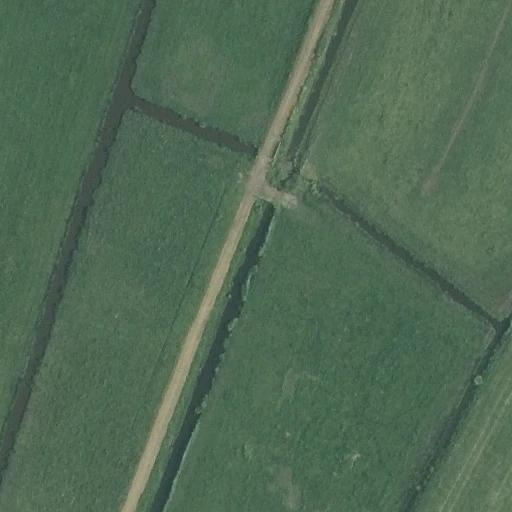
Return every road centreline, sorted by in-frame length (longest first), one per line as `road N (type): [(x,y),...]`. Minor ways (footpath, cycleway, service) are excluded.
road 1 (track): [(127,511),(256,185),(292,204)]
road 2 (track): [(256,185),(326,0)]
